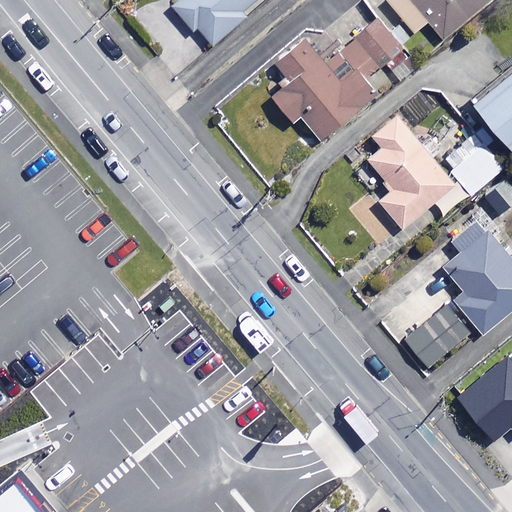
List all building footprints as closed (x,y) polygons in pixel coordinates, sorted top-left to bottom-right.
[(264,0),(182,0),(176,5),(212,46),(264,0)] [(431,21),(414,0),(390,0),(416,33),(431,21)] [(495,0),(418,0),(448,38),(495,0)] [(402,48),(379,20),(328,64),(309,42),(280,66),(292,81),(275,96),(299,125),(305,119),(323,140),(379,92),(367,77),(402,48)] [(511,77),(478,106),(511,146),(511,77)] [(456,187),(399,115),(375,134),(385,146),(370,158),(395,189),(382,200),(404,228),(456,187)] [(505,169),(477,134),(445,160),(473,195),(505,169)] [(511,205),(511,178),(487,196),(501,214),(511,205)] [(511,306),(511,260),(479,222),(455,242),(465,253),(446,269),(463,289),(404,339),(433,373),(511,306)] [(231,355),(202,318),(155,355),(174,379),(139,406),(167,441),(204,412),(206,416),(241,389),(221,363),(231,355)] [(511,358),(509,355),(457,396),(494,442),(511,428),(511,358)] [(121,459),(104,437),(91,446),(107,469),(121,459)] [(51,511),(17,473),(0,487),(0,511),(51,511)]
